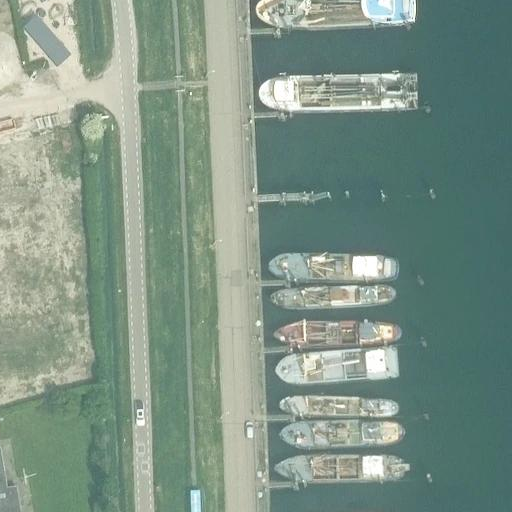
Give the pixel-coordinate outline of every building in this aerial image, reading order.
[(69,10),(15,20),(19,37),(72,27),(69,10)] [(69,49),(15,59),(19,76),(72,66),(69,49)] [(74,106),(22,104),(21,122),(73,124),(74,106)] [(83,204),(31,202),(30,219),(82,221),(83,204)] [(89,256),(36,254),(36,272),(88,274),(89,256)] [(0,297),(16,294),(11,276),(0,278),(0,297)] [(87,302),(35,300),(34,318),(86,319),(87,302)] [(0,347),(16,343),(11,326),(0,328),(0,347)] [(81,368),(76,350),(24,364),(29,382),(81,368)] [(15,398),(28,395),(19,353),(6,356),(15,398)] [(29,422),(29,442),(70,442),(69,422),(29,422)] [(0,511),(18,511),(15,489),(6,491),(0,455),(0,511)]
